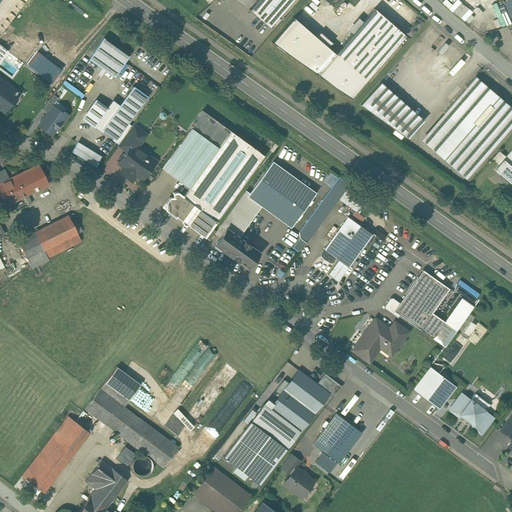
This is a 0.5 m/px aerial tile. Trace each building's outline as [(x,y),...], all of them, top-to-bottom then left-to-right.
[(217,0),(213,5),(220,11),(230,0),(217,0)] [(255,0),(248,9),(268,26),(290,0),(255,0)] [(223,15),(231,22),(240,12),(232,5),(223,15)] [(373,8),(334,53),(293,17),(271,42),(350,97),(364,80),(404,34),(373,8)] [(128,55),(103,37),(89,57),(114,75),(128,55)] [(60,69),(37,51),(28,64),(51,82),(60,69)] [(511,124),(511,108),(475,76),(420,139),(465,179),(511,124)] [(14,90),(0,79),(0,107),(5,111),(12,101),(9,99),(15,92),(18,93),(18,92),(15,90),(14,90)] [(423,120),(379,81),(360,104),(407,137),(423,120)] [(114,113),(95,100),(82,118),(101,132),(103,129),(113,138),(114,138),(126,122),(145,95),(133,86),(114,113)] [(53,94),(42,108),(47,112),(52,106),(57,98),(53,94)] [(47,112),(37,125),(50,134),(59,122),(61,124),(67,115),(62,111),(61,113),(52,106),(47,112)] [(187,190),(182,195),(177,191),(172,192),(172,196),(168,197),(164,202),(166,210),(174,216),(176,216),(204,236),(211,227),(263,155),(201,110),(189,126),(217,147),(187,190)] [(126,122),(114,138),(113,138),(112,140),(117,144),(131,125),(126,122)] [(144,133),(131,124),(131,125),(117,144),(126,150),(130,143),(135,146),(144,133)] [(158,170),(187,190),(217,147),(189,127),(158,170)] [(100,155),(76,141),(70,151),(94,165),(100,155)] [(135,146),(130,143),(126,150),(117,162),(123,167),(121,170),(132,178),(135,175),(141,179),(140,178),(151,162),(139,153),(141,151),(135,146)] [(511,146),(502,159),(511,167),(511,146)] [(511,167),(502,159),(493,168),(511,184),(511,167)] [(313,192),(272,162),(248,194),(248,195),(257,202),(253,206),(256,208),(257,209),(261,204),(289,225),(313,192)] [(37,164),(8,179),(3,169),(0,170),(0,198),(3,205),(47,184),(37,164)] [(338,176),(298,231),(299,237),(305,242),(348,183),(338,176)] [(244,191),(220,224),(225,227),(236,236),(256,208),(253,206),(257,202),(248,195),(248,194),(244,191)] [(68,215),(34,232),(43,250),(77,233),(68,215)] [(346,216),(323,248),(324,249),(334,257),(347,266),(350,263),(353,259),(371,233),(346,216)] [(220,224),(215,230),(220,234),(225,227),(220,224)] [(211,227),(204,236),(208,240),(215,230),(211,227)] [(236,236),(225,227),(220,234),(213,243),(215,244),(214,245),(214,247),(219,251),(222,249),(246,267),(257,251),(236,236)] [(43,250),(34,232),(17,240),(30,267),(47,259),(43,250)] [(299,237),(292,247),(298,252),(305,242),(299,237)] [(334,257),(324,249),(321,253),(321,255),(329,261),(331,261),(334,257)] [(398,302),(392,310),(398,314),(431,337),(443,321),(430,312),(447,288),(421,269),(398,302)] [(391,297),(389,297),(383,305),(384,308),(396,316),(398,314),(392,310),(398,302),(391,297)] [(126,346),(145,320),(137,314),(118,341),(126,346)] [(374,319),(352,349),(368,360),(380,343),(383,345),(383,344),(392,350),(406,331),(393,322),(389,329),(374,319)] [(444,356),(453,363),(459,355),(456,352),(459,348),(453,344),(444,356)] [(139,384),(115,366),(99,388),(120,404),(123,401),(126,403),(139,384)] [(453,385),(429,367),(412,388),(437,407),(453,385)] [(268,407),(268,408),(298,431),(327,393),(328,392),(315,383),(297,369),(287,382),(278,394),(268,407)] [(332,396),(341,386),(323,373),(315,383),(328,392),(327,393),(332,396)] [(283,379),(274,390),(278,394),(287,382),(283,379)] [(177,447),(136,416),(139,413),(136,410),(136,411),(136,412),(134,415),(131,412),(134,409),(126,403),(123,401),(120,404),(99,388),(84,409),(133,445),(133,446),(137,450),(138,449),(162,467),(177,447)] [(488,403),(474,393),(469,399),(461,393),(449,408),(458,415),(459,413),(462,415),(461,416),(469,422),(470,421),(472,423),(470,425),(479,432),(491,416),(483,410),(488,403)] [(298,431),(268,408),(268,407),(262,403),(250,420),(285,447),(286,447),(298,431)] [(511,411),(499,429),(511,438),(511,437),(511,411)] [(335,413),(312,442),(337,461),(359,432),(335,413)] [(89,432),(67,416),(52,435),(73,452),(89,432)] [(285,447),(250,420),(222,456),(258,483),(285,447)] [(73,452),(52,435),(21,476),(43,492),(73,452)] [(124,446),(116,457),(127,464),(134,454),(124,446)] [(132,461),(130,465),(132,469),(134,473),(137,475),(141,476),(145,475),(149,472),(151,469),(152,465),(151,461),(148,458),(145,456),(141,455),(137,456),(134,458),(132,461)] [(126,480),(100,460),(84,481),(94,488),(89,496),(105,508),(126,480)] [(312,480),(294,466),(282,483),(300,497),(312,480)] [(235,511),(249,495),(212,467),(192,492),(218,511),(235,511)] [(89,496),(75,511),(116,511),(113,509),(110,511),(105,508),(89,496)] [(275,511),(259,500),(250,511),(275,511)]
